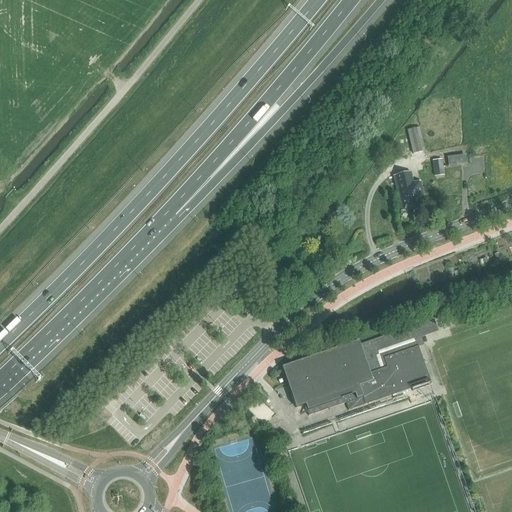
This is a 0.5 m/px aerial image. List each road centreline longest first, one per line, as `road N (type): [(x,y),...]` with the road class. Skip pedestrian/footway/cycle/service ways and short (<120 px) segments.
road 1 (motorway): [(318,0),(94,251),(0,343)]
road 2 (secondary): [(175,440),(328,288),(396,250),(511,205)]
road 3 (motorway): [(174,210),(283,110),(382,0)]
road 4 (motorway): [(174,210),(352,0)]
road 5 (motorway): [(0,383),(174,210)]
road 6 (track): [(293,339),(511,275)]
road 7 (track): [(378,259),(367,228),(373,189),(416,160),(464,149)]
